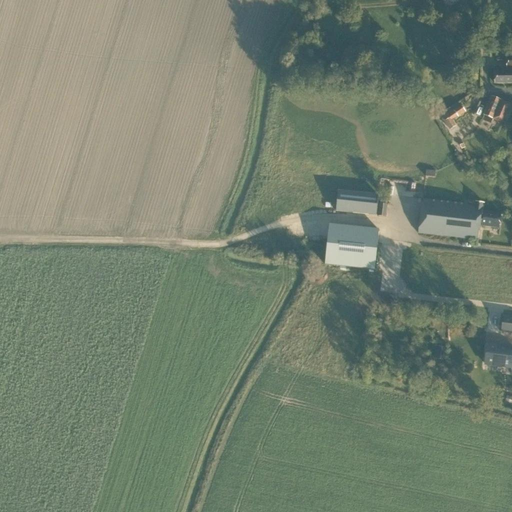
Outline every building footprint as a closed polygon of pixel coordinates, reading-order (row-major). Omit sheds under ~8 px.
[(396,9),(397,20),(407,20),(406,8),(396,9)] [(424,34),(448,33),(448,20),(423,21),(424,34)] [(494,69),(494,83),(511,82),(511,56),(506,56),(506,68),(494,69)] [(510,104),(492,96),(484,115),(482,120),(490,124),(492,119),(503,123),(510,104)] [(466,113),(461,105),(442,118),(450,130),(456,126),(452,120),(460,115),(461,117),(466,113)] [(379,194),(338,190),(336,211),(376,215),(379,194)] [(475,201),(475,206),(465,205),(466,204),(423,199),(418,233),(478,239),(480,225),(500,228),(502,214),(483,211),(484,203),(475,201)] [(387,204),(380,203),(378,215),(386,216),(387,204)] [(379,230),(329,225),(325,265),(375,270),(379,230)] [(511,316),(503,316),(501,332),(511,333),(511,316)] [(476,345),(473,365),(500,368),(502,349),(498,348),(476,345)] [(443,360),(444,347),(435,346),(434,359),(443,360)]
